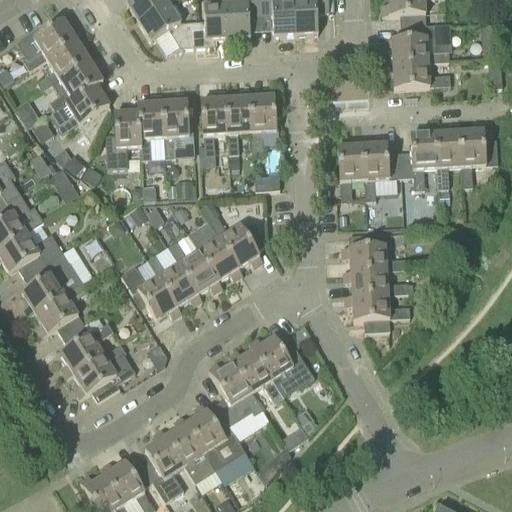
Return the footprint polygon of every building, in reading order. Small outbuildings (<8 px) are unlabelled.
[(143,0),(127,11),(139,29),(168,10),(161,0),(143,0)] [(192,28),(194,54),(216,53),(215,46),(228,45),(225,0),(203,0),(204,11),(203,11),(204,28),(192,28)] [(225,0),(228,45),(250,44),(249,23),(261,22),(259,0),(225,0)] [(272,22),(273,43),(296,42),(293,0),(259,0),(261,22),(272,22)] [(293,0),(296,42),(318,40),(317,20),(329,19),(329,18),(327,0),(293,0)] [(383,17),(381,17),(382,23),(389,22),(389,23),(400,22),(400,34),(425,32),(424,20),(425,20),(424,6),(444,4),(444,0),(387,0),(388,4),(388,11),(383,12),(383,17)] [(180,55),(194,54),(192,28),(180,29),(168,10),(139,29),(151,48),(168,37),(180,55)] [(63,26),(39,41),(37,37),(16,50),(26,67),(24,68),(29,77),(46,66),(76,47),(69,35),(74,33),(71,28),(73,27),(70,22),(64,26),(63,26)] [(391,46),(383,47),(383,53),(386,53),(386,58),(391,57),(392,65),(392,71),(423,70),(428,69),(448,68),(447,58),(446,31),(425,32),(400,34),(401,46),(391,46)] [(53,91),(89,67),(82,56),(87,53),(84,48),(86,47),(83,43),(76,47),(46,66),(54,78),(37,89),(42,97),(53,91)] [(60,102),(50,109),(55,118),(66,111),(103,88),(95,76),(100,73),(97,69),(99,68),(96,63),(89,67),(53,91),(60,102)] [(392,71),(385,71),(385,77),(387,77),(387,82),(393,81),(393,96),(429,94),(429,93),(450,92),(449,82),(429,83),(428,69),(423,70),(392,71)] [(489,95),(502,94),(500,69),(488,70),(489,95)] [(7,75),(0,79),(0,89),(2,93),(14,86),(7,75)] [(55,118),(51,121),(58,132),(56,133),(61,142),(79,131),(109,112),(102,100),(106,97),(103,93),(105,92),(103,88),(66,111),(55,118)] [(252,160),(263,160),(261,139),(276,138),(274,102),(273,103),(273,95),(268,95),(268,97),(263,98),(263,103),(249,104),(252,140),(251,140),(252,160)] [(252,140),(249,104),(249,96),(244,97),(244,99),(239,99),(239,105),(226,105),(228,141),(227,141),(228,162),(239,161),(238,141),(251,140),(252,140)] [(215,162),(214,142),(227,141),(228,141),(226,105),(225,98),(220,98),(219,100),(215,101),(215,106),(201,107),(203,143),(204,162),(215,162)] [(175,108),(162,109),(164,145),(165,165),(175,165),(174,145),(189,144),(186,108),(186,100),(180,101),(180,103),(175,103),(175,108)] [(164,145),(162,109),(162,102),(156,102),(156,104),(151,104),(151,110),(137,111),(140,154),(141,167),(151,166),(150,146),(164,145)] [(17,112),(25,131),(39,125),(31,106),(17,112)] [(115,142),(104,143),(106,176),(118,176),(128,175),(127,155),(140,154),(137,111),(133,111),(133,113),(128,113),(128,119),(114,120),(115,142)] [(472,138),(459,138),(462,174),(460,174),(461,195),(472,194),(470,174),(498,172),(496,147),(484,147),(483,137),(482,129),(477,130),(477,132),(472,132),(472,138)] [(439,196),(446,195),(448,195),(446,175),(460,174),(462,174),(459,138),(458,131),(453,131),(453,133),(448,134),(448,139),(435,140),(437,176),(436,176),(437,196),(439,196)] [(435,132),(429,133),(429,135),(424,135),(424,140),(410,141),(411,152),(398,152),(399,160),(398,160),(400,185),(400,198),(413,197),(424,197),(437,196),(436,176),(437,176),(435,140),(435,132)] [(400,185),(398,160),(387,161),(386,143),(380,143),(380,145),(375,145),(376,150),(362,152),(361,152),(364,188),(365,208),(375,207),(374,187),(389,186),(400,185)] [(350,188),(364,188),(361,152),(362,152),(362,144),(356,145),(357,147),(351,147),(352,152),(337,153),(339,189),(340,189),(341,209),(351,209),(350,188)] [(74,162),(65,172),(75,181),(84,171),(74,162)] [(239,175),(238,162),(230,162),(230,176),(239,175)] [(0,213),(19,201),(9,186),(14,182),(4,168),(0,170),(0,213)] [(179,180),(178,175),(174,172),(169,172),(166,176),(166,181),(170,184),(176,184),(179,180)] [(87,173),(80,185),(93,192),(95,193),(98,188),(102,181),(87,173)] [(67,208),(79,200),(65,176),(52,184),(67,208)] [(280,195),(279,182),(254,184),(255,198),(285,196),(285,195),(280,195)] [(192,187),(176,188),(176,191),(176,203),(176,204),(196,203),(196,190),(192,190),(192,187)] [(176,203),(176,191),(168,191),(168,203),(176,203)] [(142,195),(143,208),(155,207),(155,194),(142,195)] [(439,198),(439,211),(449,210),(448,197),(439,198)] [(0,255),(26,239),(26,240),(40,231),(44,229),(34,214),(29,217),(19,201),(0,213),(0,255)] [(219,221),(211,207),(199,215),(208,228),(216,223),(219,221)] [(140,212),(129,219),(138,232),(148,225),(140,212)] [(173,218),(181,230),(189,224),(181,213),(173,218)] [(155,214),(147,220),(155,233),(164,227),(155,214)] [(216,223),(208,228),(219,246),(238,276),(249,269),(252,273),(257,270),(258,272),(263,269),(259,263),(256,258),(266,251),(251,230),(241,236),(239,232),(227,240),(216,223)] [(117,224),(107,231),(115,243),(126,237),(117,224)] [(199,258),(218,288),(229,281),(232,286),(237,283),(238,285),(243,282),(238,276),(219,246),(208,228),(196,235),(187,241),(198,258),(199,258)] [(17,274),(23,284),(63,259),(51,240),(34,251),(26,240),(26,239),(0,255),(0,268),(2,268),(9,280),(17,274)] [(349,255),(341,255),(342,261),(344,261),(344,266),(349,266),(350,271),(350,279),(386,278),(406,276),(406,266),(385,267),(385,253),(374,253),(373,241),(349,243),(349,255)] [(222,295),(218,288),(199,258),(198,258),(187,265),(176,248),(167,254),(178,271),(198,301),(209,294),(212,299),(216,296),(218,298),(222,295)] [(82,289),(69,269),(63,259),(23,284),(30,294),(21,299),(29,311),(24,314),(27,318),(25,320),(28,324),(35,320),(65,301),(65,300),(82,289)] [(158,283),(177,314),(189,307),(192,311),(196,309),(197,310),(202,308),(198,301),(178,271),(167,278),(156,261),(147,266),(147,267),(158,284),(158,283)] [(127,279),(121,283),(132,301),(138,298),(145,310),(156,327),(168,320),(171,324),(176,321),(177,323),(181,320),(177,314),(158,283),(158,284),(147,267),(136,274),(135,274),(127,279)] [(350,279),(343,279),(343,285),(345,285),(346,290),(351,290),(352,300),(352,303),(387,302),(408,300),(413,300),(413,290),(407,291),(407,290),(387,291),(386,278),(350,279)] [(62,345),(84,330),(70,309),(87,298),(82,289),(65,300),(65,301),(35,320),(41,331),(37,334),(40,339),(38,340),(41,344),(47,340),(48,341),(55,335),(62,345)] [(345,303),(345,309),(347,309),(347,314),(352,314),(353,328),(364,327),(364,339),(389,338),(389,326),(409,324),(409,314),(388,315),(387,302),(352,303),(345,303)] [(108,331),(104,333),(90,341),(84,331),(84,330),(62,345),(68,354),(60,360),(67,372),(63,375),(65,379),(64,380),(67,385),(73,381),(103,362),(103,361),(96,349),(113,339),(108,331)] [(253,348),(249,350),(252,357),(272,387),(282,404),(314,385),(300,363),(294,353),(284,360),(282,357),(274,344),(262,351),(259,347),(254,349),(253,348)] [(134,380),(122,361),(126,359),(120,350),(103,361),(103,362),(73,381),(80,392),(75,395),(78,400),(77,401),(79,405),(86,401),(86,402),(91,399),(97,409),(119,395),(117,390),(134,380)] [(272,387),(252,357),(241,364),(238,359),(234,362),(233,361),(228,363),(232,370),(251,400),(263,393),(274,410),(282,404),(272,387)] [(230,433),(240,426),(251,419),(253,423),(262,417),(251,400),(232,370),(221,377),(218,372),(213,375),(212,373),(208,376),(212,382),(212,383),(225,405),(216,411),(230,433)] [(215,477),(245,459),(230,433),(216,411),(206,417),(202,411),(198,414),(199,415),(194,418),(197,423),(186,430),(205,460),(215,477)] [(305,414),(295,421),(297,424),(306,437),(316,431),(305,414)] [(176,436),(165,443),(184,474),(195,491),(203,485),(215,477),(205,460),(186,430),(182,424),(177,426),(178,428),(174,431),(176,436)] [(172,481),(174,480),(184,474),(165,443),(161,436),(157,439),(158,441),(153,444),(156,449),(144,456),(147,461),(138,467),(152,489),(165,510),(183,498),(172,481)] [(298,450),(291,439),(280,446),(288,457),(298,450)] [(152,489),(138,467),(128,473),(125,468),(113,476),(110,471),(106,474),(105,472),(100,475),(104,481),(123,511),(151,511),(144,499),(142,495),(152,489)] [(83,495),(94,511),(123,511),(104,481),(93,489),(90,484),(85,487),(84,485),(80,488),(84,494),(83,495)]
